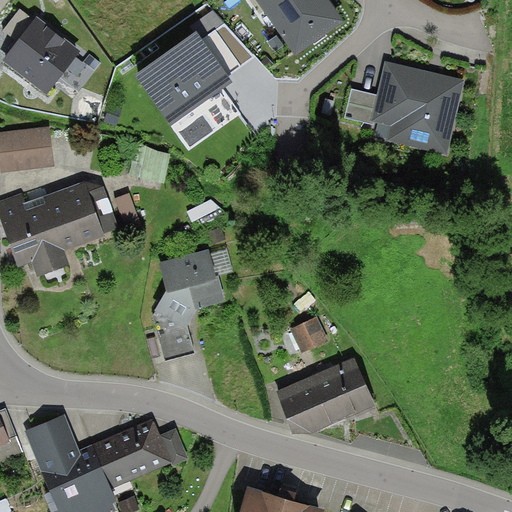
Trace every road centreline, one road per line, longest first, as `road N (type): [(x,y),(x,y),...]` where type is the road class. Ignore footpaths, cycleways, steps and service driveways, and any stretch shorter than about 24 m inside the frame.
road 1 (residential): [(0,387),(176,404),(505,511)]
road 2 (residential): [(286,104),(389,17)]
